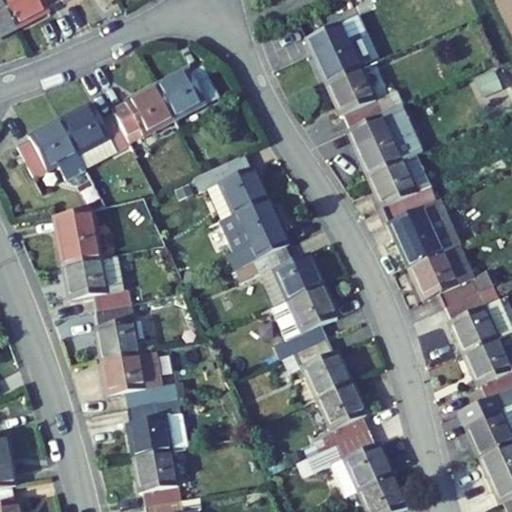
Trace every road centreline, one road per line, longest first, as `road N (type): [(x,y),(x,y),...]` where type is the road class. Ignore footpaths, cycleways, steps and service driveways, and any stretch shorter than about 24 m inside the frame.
road 1 (residential): [(443,511),(420,409),(370,271),(268,108),(224,0)]
road 2 (residential): [(85,511),(0,251)]
road 3 (residential): [(0,89),(205,0)]
